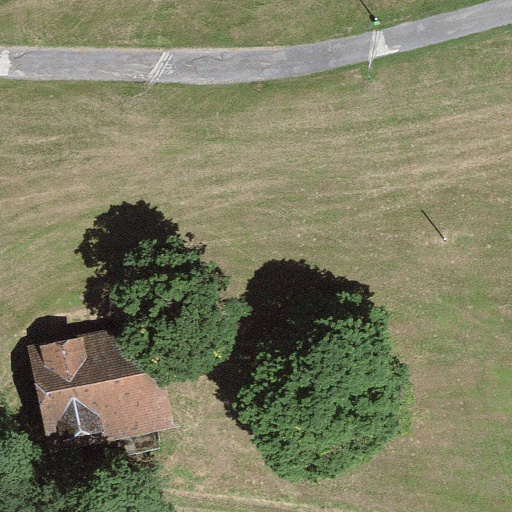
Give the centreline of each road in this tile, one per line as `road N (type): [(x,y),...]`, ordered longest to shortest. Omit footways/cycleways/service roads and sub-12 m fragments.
road 1 (track): [(0,62),(258,64),(511,10)]
road 2 (track): [(0,483),(260,511)]
